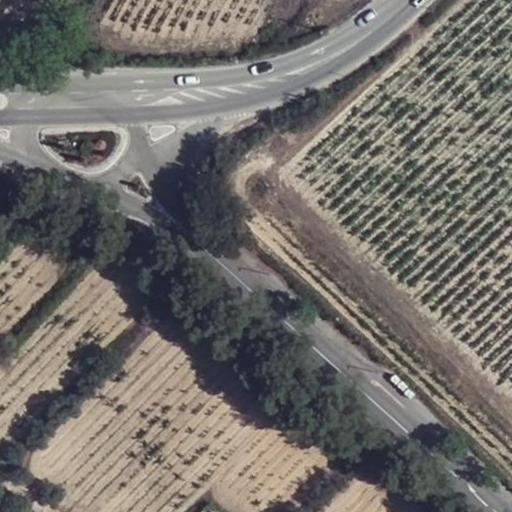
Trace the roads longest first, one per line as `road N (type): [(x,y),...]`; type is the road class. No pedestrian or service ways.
road 1 (tertiary): [(498,511),(206,251)]
road 2 (primary): [(405,0),(331,46),(273,66),(113,80)]
road 3 (primary): [(275,92),(350,56),(407,0)]
road 4 (tertiary): [(146,157),(275,92)]
road 5 (primary): [(133,113),(275,92)]
road 6 (tertiary): [(92,186),(206,251)]
